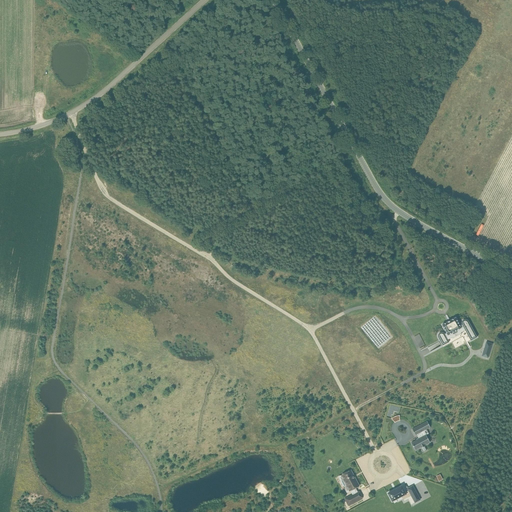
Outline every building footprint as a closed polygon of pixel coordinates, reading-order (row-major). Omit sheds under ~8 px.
[(439,334),(438,335),(438,337),(444,347),(462,337),(466,343),(477,337),(468,320),(466,319),(463,320),(462,322),(462,325),(460,326),(456,317),(442,325),(446,333),(445,334),(443,333),(440,332),(439,334)] [(427,347),(430,351),(441,345),(439,341),(427,347)] [(482,355),(482,356),(488,358),(493,344),(486,342),(482,355)] [(392,417),(394,411),(399,412),(401,407),(391,404),(387,416),(392,417)] [(421,448),(425,446),(425,445),(430,442),(426,435),(425,435),(423,431),(430,427),(427,421),(412,429),(415,435),(417,434),(419,439),(411,443),(415,450),(420,447),(421,448)] [(400,449),(395,452),(401,463),(406,461),(400,449)] [(341,475),(343,480),(342,481),(345,485),(346,485),(349,491),(351,490),(353,494),(344,498),(348,506),(362,498),(358,491),(356,492),(354,488),(359,486),(351,470),(346,473),(346,472),(342,474),(343,475),(341,475)] [(402,486),(388,494),(391,500),(392,502),(402,497),(404,500),(411,496),(415,503),(418,501),(420,500),(413,486),(410,488),(408,489),(409,491),(405,493),(402,486)]
